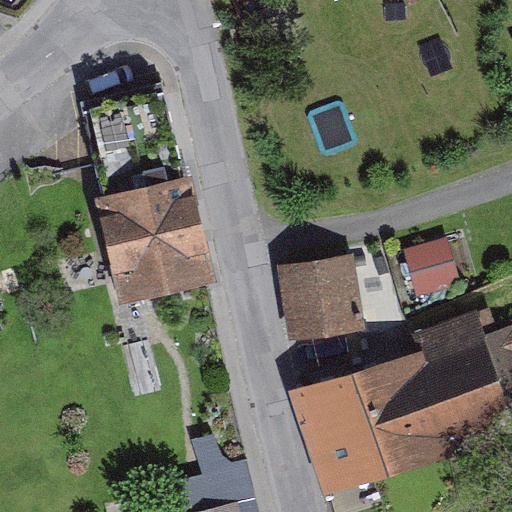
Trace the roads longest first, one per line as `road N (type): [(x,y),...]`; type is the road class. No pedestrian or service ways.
road 1 (residential): [(171,0),(195,47),(293,511)]
road 2 (residential): [(115,0),(0,95)]
